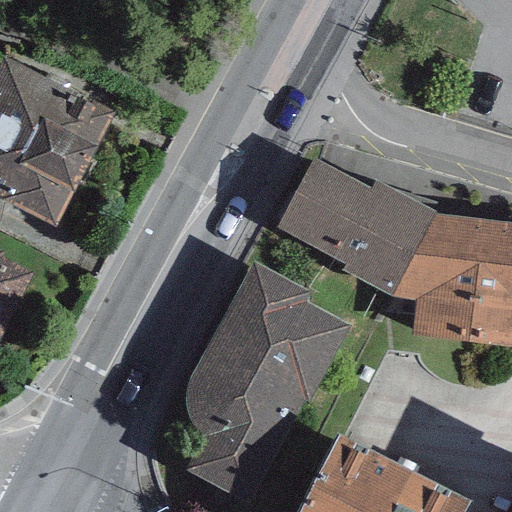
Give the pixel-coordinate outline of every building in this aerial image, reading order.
[(109,114),(4,61),(0,67),(0,197),(53,224),(109,114)] [(391,294),(435,212),(376,181),(370,192),(310,161),(272,232),(391,294)] [(511,223),(435,212),(391,294),(417,300),(413,334),(511,345),(511,223)] [(0,337),(32,272),(0,256),(0,337)] [(313,294),(253,260),(194,367),(187,378),(185,392),(187,404),(191,416),(202,430),(211,436),(189,471),(253,504),(262,478),(273,481),(349,330),(306,302),(313,294)] [(464,511),(469,504),(337,434),(295,511),(464,511)]
